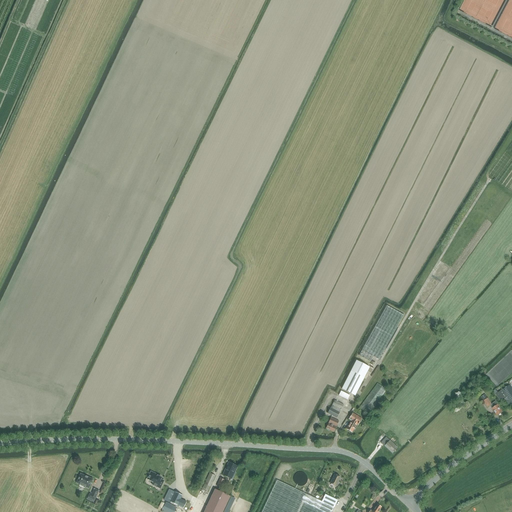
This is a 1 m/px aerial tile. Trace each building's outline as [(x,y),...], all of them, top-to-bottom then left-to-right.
[(379,360),(404,315),(386,306),(359,356),(370,362),(373,357),(379,360)] [(351,371),(342,389),(355,396),(364,378),(369,367),(356,361),(351,371)] [(511,387),(508,382),(500,387),(502,390),(496,394),(501,402),(507,398),(511,405),(511,404),(511,387)] [(368,414),(386,390),(377,383),(359,408),(368,414)] [(350,395),(341,391),(339,396),(347,400),(350,395)] [(484,401),(488,408),(491,406),(497,416),(499,415),(501,414),(501,413),(503,412),(496,401),(493,403),(493,404),(492,405),(488,398),(484,401)] [(341,409),(343,405),(337,401),(334,400),(327,413),(337,418),(340,412),(339,412),(341,409)] [(356,429),(362,419),(353,413),(349,419),(351,421),(346,429),(352,433),(354,429),(356,429)] [(334,432),(339,421),(336,420),(331,417),(326,429),(334,432)] [(398,448),(390,440),(386,437),(380,443),(392,454),(398,448)] [(235,471),(238,466),(228,462),(222,475),(233,480),(236,472),(235,471)] [(194,473),(197,467),(190,464),(187,469),(194,473)] [(174,489),(182,472),(172,468),(165,485),(174,489)] [(158,484),(156,487),(160,488),(164,481),(161,479),(161,478),(155,475),(155,474),(151,472),(147,479),(153,482),(154,482),(158,484)] [(85,487),(88,488),(93,479),(80,473),(76,483),(79,484),(79,485),(84,488),(85,487)] [(204,484),(202,489),(208,491),(215,476),(210,473),(204,484)] [(336,486),(340,477),(334,474),(330,483),(336,486)] [(312,478),(310,485),(309,484),(307,489),(312,491),(316,480),(312,478)] [(277,480),(261,511),(331,511),(338,500),(331,497),(325,494),(322,501),(277,480)] [(89,493),(88,497),(94,500),(98,491),(94,489),(91,494),(89,493)] [(215,489),(203,511),(222,511),(230,496),(215,489)] [(175,492),(170,502),(183,508),(186,502),(181,499),(182,496),(175,492)]
